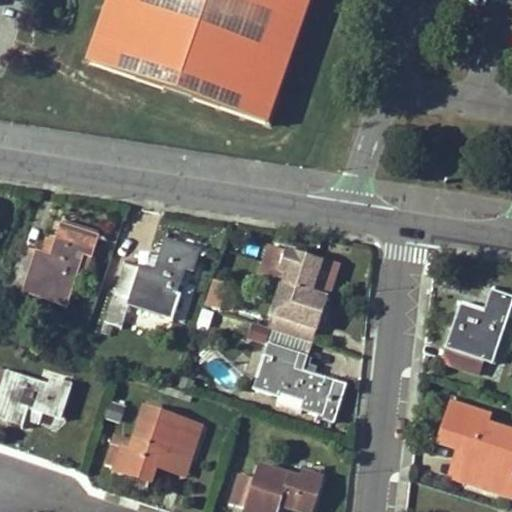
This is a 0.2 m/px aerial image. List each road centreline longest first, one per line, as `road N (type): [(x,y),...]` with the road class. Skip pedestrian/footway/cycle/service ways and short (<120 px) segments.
road 1 (residential): [(405,214),(0,154)]
road 2 (residential): [(381,511),(405,214)]
road 3 (residential): [(0,469),(126,511)]
